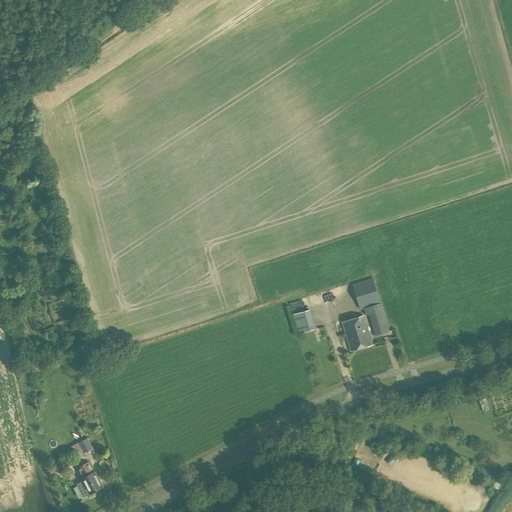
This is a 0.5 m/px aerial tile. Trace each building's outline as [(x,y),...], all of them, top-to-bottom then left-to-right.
[(267,270),(257,273),(259,280),(269,277),(267,270)] [(390,332),(373,278),(352,284),(360,310),(364,309),(366,315),(369,314),(375,336),(390,332)] [(299,334),(315,329),(309,310),(293,314),(299,334)] [(350,351),(372,345),(363,316),(341,322),(350,351)] [(38,410),(43,409),(40,396),(35,397),(38,410)] [(86,399),(78,400),(80,412),(89,411),(86,399)] [(82,420),(91,418),(90,412),(81,414),(82,420)] [(84,454),(94,449),(88,438),(71,447),(76,456),(83,452),(84,454)] [(77,484),(84,498),(104,487),(95,471),(94,472),(89,461),(77,468),(82,477),(81,478),(82,481),(77,484)]
